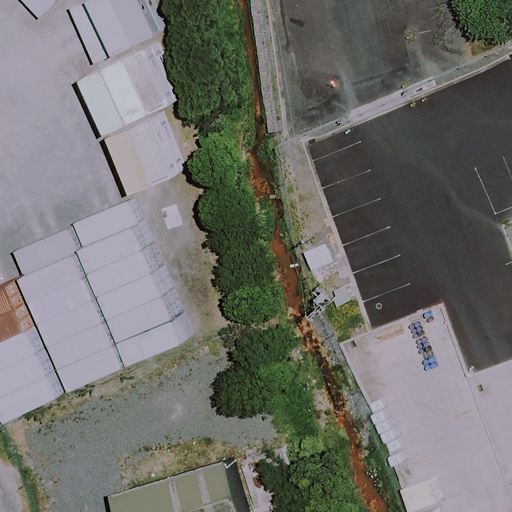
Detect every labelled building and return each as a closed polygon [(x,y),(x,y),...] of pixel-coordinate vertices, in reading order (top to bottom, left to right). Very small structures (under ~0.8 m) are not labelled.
[(173,96),(160,40),(69,60),(82,116),(173,96)] [(189,160),(174,103),(105,121),(120,178),(189,160)] [(210,229),(194,174),(120,195),(136,250),(210,229)] [(136,362),(99,275),(44,298),(81,385),(136,362)] [(200,335),(187,290),(132,306),(144,351),(200,335)] [(71,391),(31,303),(0,316),(0,377),(17,415),(71,391)] [(251,511),(236,460),(122,494),(127,511),(251,511)]
